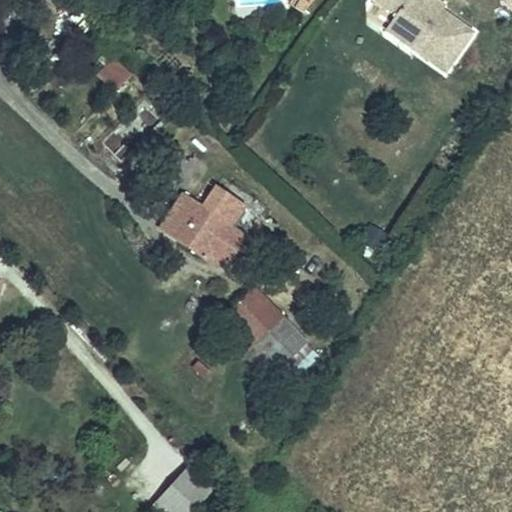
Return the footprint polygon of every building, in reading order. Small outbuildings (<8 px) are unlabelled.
[(286,9),(292,0),(279,0),(278,3),(286,9)] [(296,0),(294,6),(306,12),(311,0),(296,0)] [(371,27),(382,10),(368,0),(357,17),(371,27)] [(458,28),(427,6),(424,9),(417,3),(418,0),(367,0),(368,0),(382,10),(371,27),(429,68),(458,28)] [(427,6),(430,1),(428,0),(418,0),(417,3),(424,9),(427,6)] [(511,0),(494,0),(511,17),(511,0)] [(110,65),(93,81),(103,92),(120,75),(110,65)] [(202,233),(216,215),(222,219),(235,200),(208,180),(194,200),(174,186),(148,221),(194,255),(200,246),(207,236),(202,233)] [(217,258),(237,230),(222,219),(216,215),(202,233),(207,236),(200,246),(217,258)] [(215,312),(267,365),(292,338),(241,283),(215,312)] [(174,511),(175,511),(210,474),(187,453),(153,491),(174,511)] [(174,511),(153,491),(143,502),(153,511),(174,511)]
